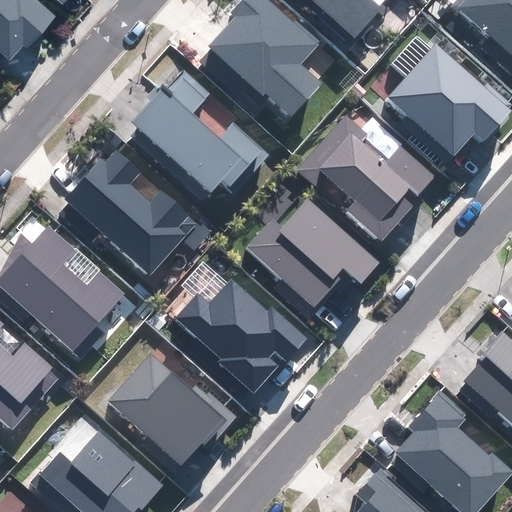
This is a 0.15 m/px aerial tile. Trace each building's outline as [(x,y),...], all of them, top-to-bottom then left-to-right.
[(0,0),(0,51),(8,59),(23,43),(27,47),(55,16),(37,0),(0,0)] [(318,43),(268,0),(244,0),(234,13),(238,16),(209,49),(261,94),(264,90),(292,115),(321,82),(300,64),(318,43)] [(314,0),(355,35),(379,8),(370,0),(314,0)] [(511,0),(457,0),(455,3),(511,54),(511,0)] [(485,89),(436,44),(431,49),(417,37),(394,63),(408,75),(389,95),(454,153),(474,131),(484,139),(511,107),(511,106),(488,85),(485,89)] [(209,93),(181,68),(134,122),(139,127),(130,137),(202,199),(219,180),(234,192),(267,154),(232,124),(219,139),(191,114),(209,93)] [(346,117),(298,170),(335,203),(346,191),(355,199),(344,211),(379,243),(413,206),(409,203),(434,176),(401,147),(390,159),(364,137),(366,135),(346,117)] [(139,172),(116,151),(105,163),(101,159),(66,199),(150,273),(180,239),(193,250),(209,233),(162,192),(151,203),(129,184),(139,172)] [(378,262),(309,200),(282,231),(272,222),(249,247),(282,277),(273,287),(308,319),(350,273),(360,282),(378,262)] [(137,303),(48,226),(32,244),(21,235),(0,273),(0,287),(81,358),(93,344),(98,348),(137,303)] [(197,295),(176,317),(222,359),(220,361),(254,392),(284,358),(288,360),(307,339),(271,307),(266,313),(232,282),(210,306),(197,295)] [(61,374),(0,320),(0,417),(13,429),(61,374)] [(511,341),(501,332),(479,357),(484,361),(465,381),(511,423),(511,341)] [(201,400),(150,354),(109,399),(151,436),(143,445),(178,476),(205,446),(208,449),(236,418),(208,393),(201,400)] [(467,414),(441,391),(408,427),(414,432),(396,453),(462,511),(476,511),(511,473),(490,454),(488,456),(455,427),(467,414)] [(59,451),(30,483),(63,511),(132,511),(138,506),(141,508),(162,486),(101,431),(72,463),(59,451)] [(429,511),(381,469),(357,495),(366,503),(357,511),(429,511)]
